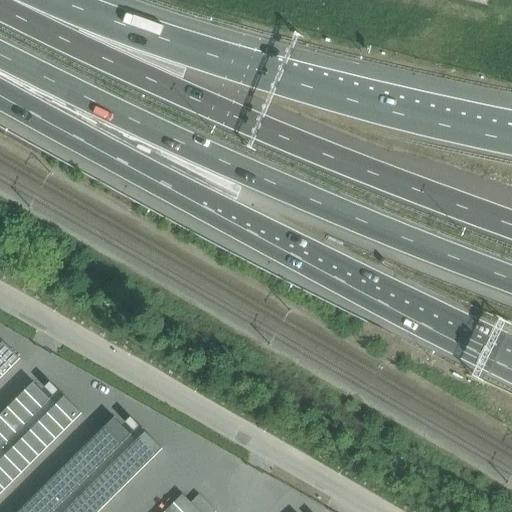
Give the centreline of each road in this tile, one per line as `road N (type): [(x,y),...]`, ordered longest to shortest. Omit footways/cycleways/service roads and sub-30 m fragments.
road 1 (motorway): [(0,96),(511,370)]
road 2 (motorway): [(0,55),(185,145),(511,280)]
road 3 (motorway): [(511,226),(213,108),(0,2)]
road 4 (motorway): [(511,141),(9,0)]
road 5 (unclassified): [(0,294),(377,511)]
